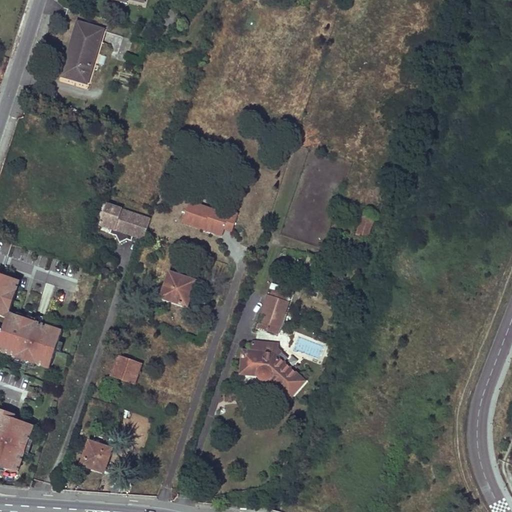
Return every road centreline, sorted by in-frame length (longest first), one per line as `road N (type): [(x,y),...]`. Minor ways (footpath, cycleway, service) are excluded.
road 1 (unknown): [(183,508),(272,241),(308,251)]
road 2 (unknown): [(129,270),(53,496)]
road 3 (secondary): [(158,511),(9,500)]
road 4 (residential): [(39,0),(0,120)]
